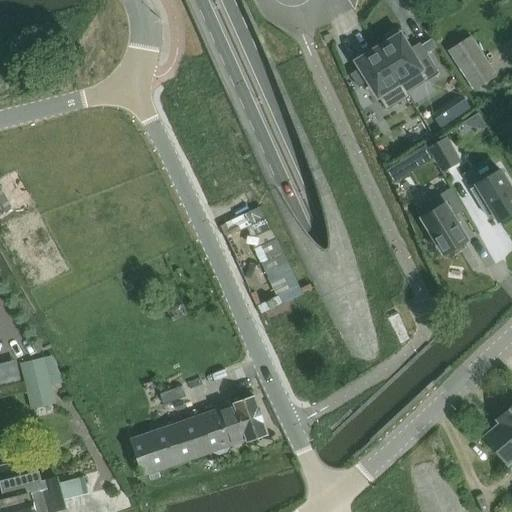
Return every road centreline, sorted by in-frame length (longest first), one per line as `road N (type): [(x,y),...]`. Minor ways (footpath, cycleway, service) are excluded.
road 1 (primary): [(198,0),(430,511)]
road 2 (primary): [(455,511),(227,0)]
road 3 (unclassified): [(331,500),(137,95)]
road 4 (residential): [(331,500),(511,342)]
road 5 (residential): [(0,123),(117,90),(137,95)]
